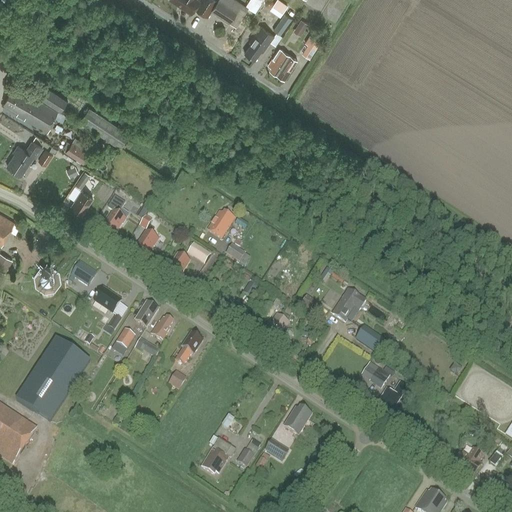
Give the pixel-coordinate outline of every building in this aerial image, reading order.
[(169,0),(169,1),(191,15),(194,9),(209,18),(212,13),(237,29),(250,9),(235,0),(217,0),(218,0),(217,0),(169,0)] [(255,13),(263,0),(250,0),(246,7),(250,9),(255,13)] [(268,8),(272,7),(273,5),(273,2),(270,0),(268,0),(267,0),(265,3),(266,6),(268,8)] [(280,18),(283,14),(288,6),(278,0),(277,0),(272,7),(270,11),(280,18)] [(284,14),(272,30),(276,33),(270,41),(276,44),(281,36),(280,35),(291,19),(284,14)] [(308,25),(301,20),(293,32),(300,37),(308,25)] [(262,52),(273,36),(259,27),(249,43),(252,44),(245,54),(254,60),(260,51),(262,52)] [(309,59),(319,43),(308,36),(304,43),(307,45),(301,54),(309,59)] [(279,49),(268,66),(271,68),(269,70),(277,75),(289,56),(279,49)] [(289,56),(277,75),(284,80),(296,60),(289,56)] [(60,110),(67,99),(47,86),(40,97),(60,110)] [(21,94),(11,89),(4,104),(18,113),(16,116),(47,133),(47,134),(55,119),(58,113),(34,98),(23,91),(21,94)] [(119,148),(129,134),(88,108),(79,123),(119,148)] [(36,160),(42,149),(30,142),(24,152),(16,147),(12,154),(14,155),(6,168),(20,177),(32,157),(36,160)] [(83,164),(90,154),(71,142),(65,153),(83,164)] [(54,156),(45,150),(38,161),(53,171),(60,159),(55,155),(54,156)] [(79,175),(76,168),(70,170),(74,177),(79,175)] [(80,190),(90,176),(84,172),(75,186),(80,190)] [(80,192),(70,207),(81,214),(91,199),(80,192)] [(112,213),(102,228),(113,236),(120,225),(121,226),(125,221),(116,216),(124,204),(113,197),(106,209),(112,213)] [(220,240),(234,218),(223,211),(221,214),(219,212),(206,231),(220,240)] [(0,246),(1,247),(14,224),(0,215),(0,246)] [(145,232),(152,222),(145,218),(138,227),(145,232)] [(145,233),(135,249),(146,257),(152,248),(153,249),(158,241),(150,236),(153,231),(149,228),(146,234),(145,233)] [(204,266),(210,256),(193,245),(187,255),(204,266)] [(245,255),(231,246),(226,254),(240,264),(245,255)] [(11,261),(0,254),(0,270),(4,273),(11,261)] [(188,263),(177,256),(167,271),(178,278),(188,263)] [(95,274),(79,262),(70,276),(86,287),(95,274)] [(333,274),(327,269),(318,281),(325,286),(333,274)] [(251,298),(258,288),(250,283),(244,294),(251,298)] [(40,296),(40,297),(40,298),(40,299),(41,300),(41,301),(42,302),(43,303),(43,304),(44,304),(45,305),(46,305),(47,305),(48,306),(49,306),(51,306),(52,305),(53,305),(53,304),(54,304),(55,303),(56,302),(56,301),(57,300),(57,299),(58,298),(58,297),(58,296),(58,295),(57,294),(57,293),(56,292),(56,291),(55,290),(54,289),(53,289),(52,288),(51,288),(50,288),(49,288),(47,288),(46,288),(44,289),(43,290),(42,291),(41,292),(41,293),(40,294),(40,295),(40,296)] [(112,315),(120,302),(101,290),(93,303),(112,315)] [(341,298),(331,314),(344,322),(353,308),(360,312),(366,302),(349,291),(343,300),(341,298)] [(315,316),(321,306),(302,294),(295,304),(315,316)] [(274,311),(280,302),(276,299),(270,308),(274,311)] [(146,304),(134,321),(145,328),(157,311),(146,304)] [(282,343),(284,339),(279,336),(288,322),(276,314),(262,335),(265,336),(263,340),(279,350),(284,344),(282,343)] [(107,326),(103,332),(111,337),(121,321),(114,317),(108,327),(107,326)] [(168,330),(172,322),(165,318),(164,320),(162,319),(159,323),(158,323),(151,335),(162,342),(169,330),(168,330)] [(374,355),(383,341),(363,328),(354,341),(374,355)] [(126,350),(134,337),(124,331),(115,344),(126,350)] [(93,338),(89,335),(84,343),(88,346),(93,338)] [(177,351),(172,358),(183,366),(191,355),(192,356),(202,342),(191,335),(182,348),(183,349),(181,353),(177,351)] [(51,423),(90,363),(56,340),(17,400),(51,423)] [(139,340),(134,350),(142,355),(143,353),(146,354),(144,357),(153,362),(159,353),(139,340)] [(381,390),(390,376),(369,363),(361,376),(369,381),(369,382),(381,390)] [(462,370),(454,364),(449,372),(456,377),(462,370)] [(178,392),(186,379),(175,372),(167,385),(178,392)] [(386,390),(372,411),(386,420),(407,389),(399,384),(392,394),(386,390)] [(0,457),(12,466),(36,430),(0,405),(0,457)] [(295,410),(283,428),(298,437),(311,416),(299,409),(298,411),(295,410)] [(229,415),(223,425),(229,429),(235,419),(229,415)] [(216,476),(227,459),(224,457),(229,449),(217,441),(199,469),(211,477),(213,474),(216,476)] [(282,462),(287,453),(270,441),(264,451),(282,462)] [(481,467),(478,465),(483,456),(473,449),(468,457),(462,453),(452,466),(472,479),(481,467)] [(246,469),(254,457),(244,451),(236,463),(246,469)] [(495,453),(487,463),(494,469),(501,460),(505,464),(507,461),(503,458),(502,458),(495,453)] [(262,470),(269,461),(263,457),(256,467),(262,470)] [(428,511),(435,500),(438,496),(431,491),(429,494),(426,492),(415,510),(418,511),(428,511)] [(435,500),(428,511),(441,511),(446,505),(444,504),(446,500),(438,496),(435,500)]
